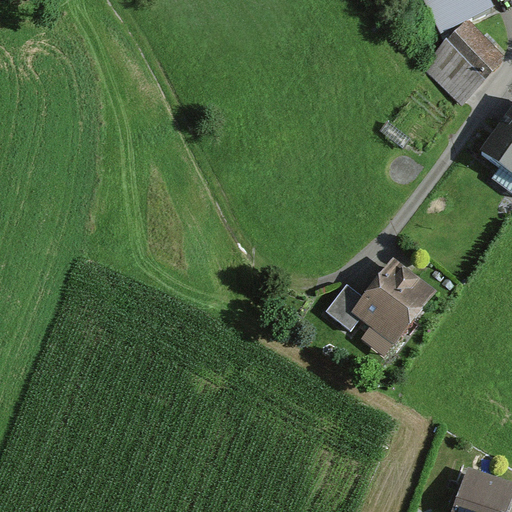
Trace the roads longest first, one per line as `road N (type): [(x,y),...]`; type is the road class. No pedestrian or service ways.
road 1 (track): [(117,0),(237,235),(262,268),(298,287),(334,281)]
road 2 (residential): [(334,281),(366,258),(511,68)]
